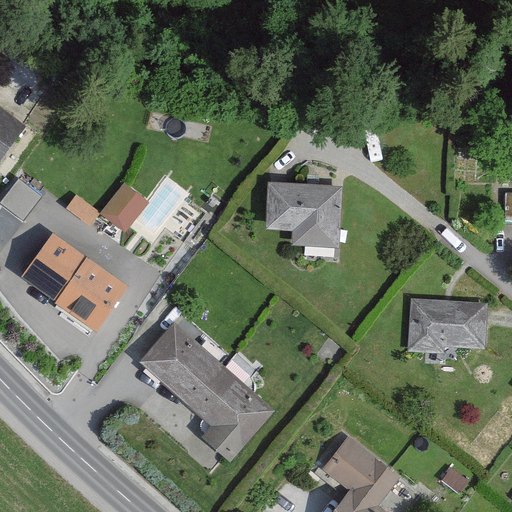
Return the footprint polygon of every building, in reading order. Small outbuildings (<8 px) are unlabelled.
[(0,160),(26,126),(0,106),(0,160)] [(19,177),(1,201),(24,219),(43,195),(19,177)] [(267,231),(296,232),(295,247),(340,249),(342,187),(268,185),(267,231)] [(146,202),(125,186),(104,213),(125,229),(146,202)] [(511,196),(502,196),(502,227),(511,226),(511,196)] [(98,213),(77,197),(69,208),(90,224),(98,213)] [(129,288),(53,234),(21,278),(96,332),(129,288)] [(487,306),(415,301),(411,352),(459,355),(459,350),(484,351),(487,306)] [(273,412),(172,325),(137,366),(209,428),(200,439),(229,464),(273,412)] [(345,439),(320,473),(346,493),(331,511),(381,511),(375,507),(397,478),(345,439)] [(460,483),(443,472),(436,482),(453,493),(460,483)]
